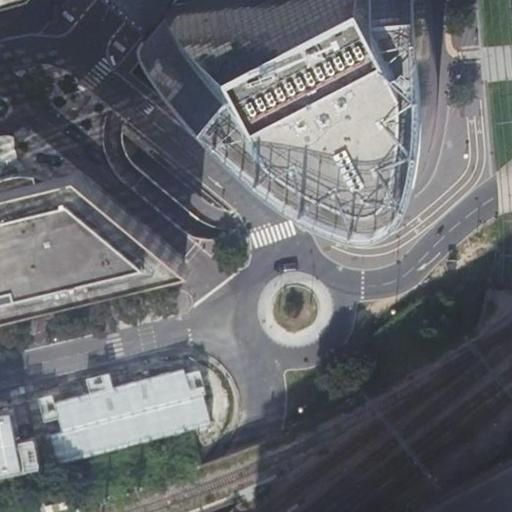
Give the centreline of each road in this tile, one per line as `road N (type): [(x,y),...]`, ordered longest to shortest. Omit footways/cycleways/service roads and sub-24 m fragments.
road 1 (residential): [(282,256),(260,212),(74,57)]
road 2 (residential): [(242,314),(0,373)]
road 3 (residential): [(511,186),(479,205),(401,277),(341,285)]
road 4 (residential): [(268,352),(265,417),(193,511)]
road 5 (residential): [(268,352),(300,359),(329,345),(345,317),(341,285)]
